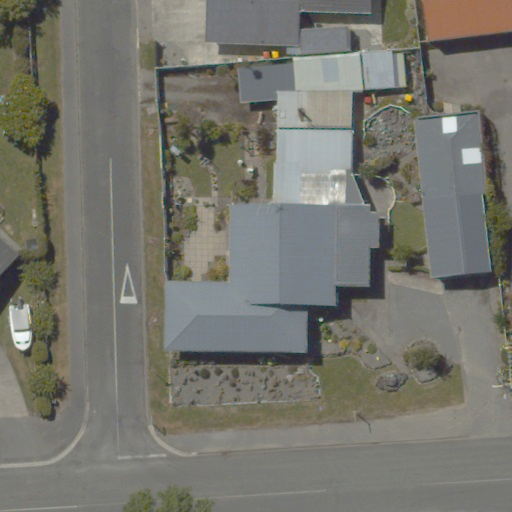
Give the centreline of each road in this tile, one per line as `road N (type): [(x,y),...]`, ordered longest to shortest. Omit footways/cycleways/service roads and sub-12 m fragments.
road 1 (residential): [(101,0),(124,501)]
road 2 (residential): [(124,501),(361,487)]
road 3 (residential): [(361,487),(511,478)]
road 4 (residential): [(0,510),(124,501)]
